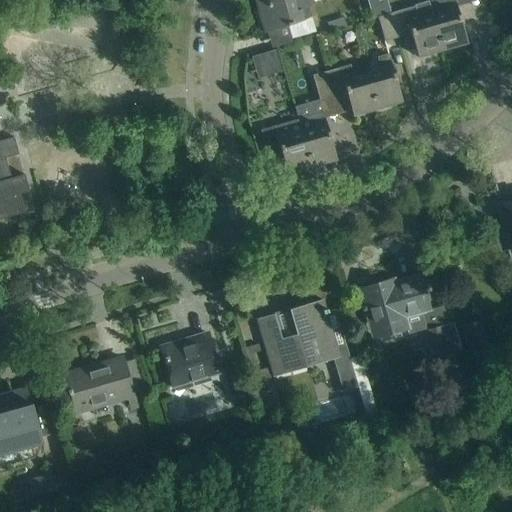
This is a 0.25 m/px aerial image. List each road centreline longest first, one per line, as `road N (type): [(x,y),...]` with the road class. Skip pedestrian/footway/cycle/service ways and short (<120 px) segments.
road 1 (residential): [(511,81),(395,181),(250,236)]
road 2 (residential): [(250,236),(0,310)]
road 3 (residential): [(250,236),(214,122),(219,0)]
